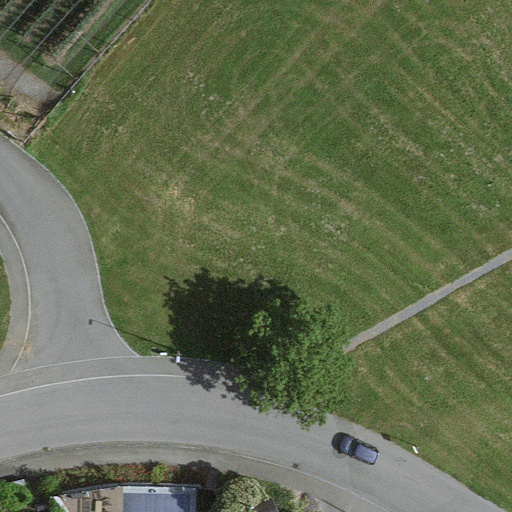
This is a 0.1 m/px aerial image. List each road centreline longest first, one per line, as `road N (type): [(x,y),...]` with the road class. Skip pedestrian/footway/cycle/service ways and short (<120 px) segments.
road 1 (residential): [(385,475),(321,444),(227,421),(171,413),(84,417)]
road 2 (residential): [(0,166),(29,190),(57,257),(84,417)]
